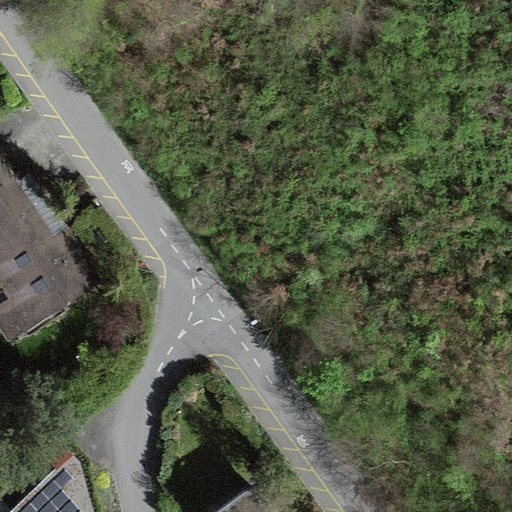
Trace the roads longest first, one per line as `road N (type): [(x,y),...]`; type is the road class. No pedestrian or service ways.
road 1 (residential): [(208,310),(0,13)]
road 2 (residential): [(351,511),(208,310)]
road 3 (residential): [(143,511),(142,411),(184,328),(208,310)]
